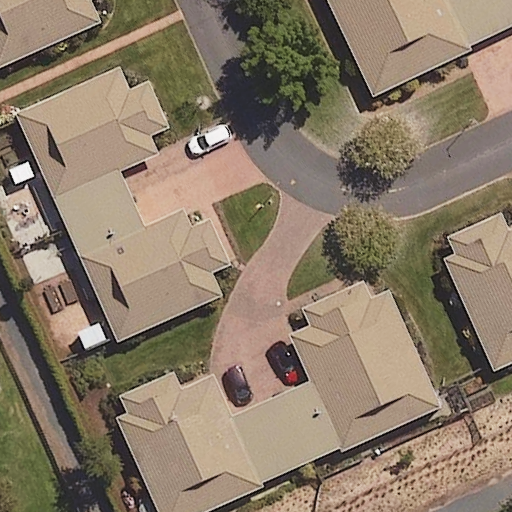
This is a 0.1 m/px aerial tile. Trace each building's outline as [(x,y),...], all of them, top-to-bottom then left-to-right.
[(0,0),(0,62),(97,18),(88,0),(0,0)] [(511,0),(326,0),(371,92),(511,24),(511,0)] [(116,168),(155,151),(147,132),(165,124),(145,78),(126,87),(117,65),(15,110),(116,337),(219,292),(209,269),(227,261),(206,214),(188,222),(182,209),(142,227),(116,168)] [(492,367),(511,358),(511,221),(510,222),(503,207),(442,234),(449,250),(442,253),(492,367)] [(364,271),(299,298),(310,323),(289,331),(310,380),(227,415),(206,367),(173,381),(167,368),(117,389),(123,403),(113,407),(158,511),(185,511),(436,405),(387,290),(374,295),(364,271)]
